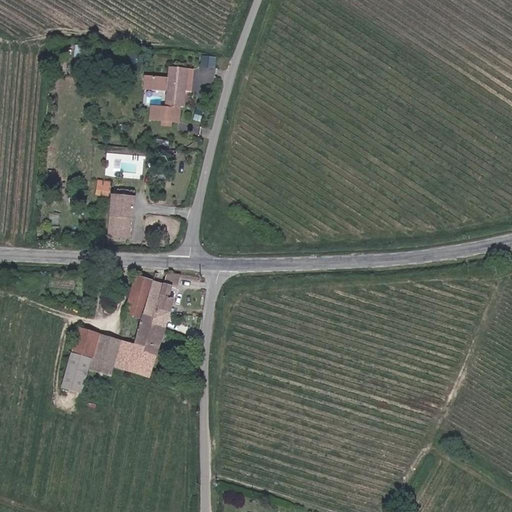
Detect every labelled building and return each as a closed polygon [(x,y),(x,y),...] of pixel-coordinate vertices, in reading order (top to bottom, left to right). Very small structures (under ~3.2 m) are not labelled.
[(172,78),(148,76),(147,90),(170,91),(169,104),(189,106),(190,91),(195,91),(197,69),(173,67),(172,78)] [(96,191),(111,191),(111,180),(97,179),(96,191)] [(135,217),(113,214),(110,238),(132,241),(135,217)] [(169,284),(158,280),(147,318),(140,344),(106,333),(96,371),(118,378),(121,368),(156,380),(181,299),(177,298),(184,275),(171,274),(169,284)] [(147,318),(158,280),(141,275),(130,313),(147,318)] [(96,371),(106,333),(84,328),(67,388),(85,394),(93,370),(96,371)]
